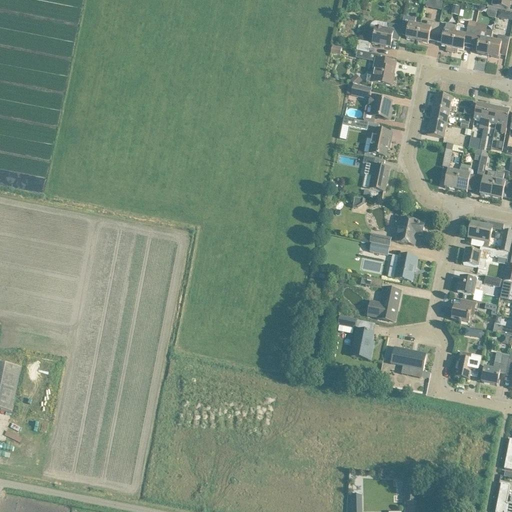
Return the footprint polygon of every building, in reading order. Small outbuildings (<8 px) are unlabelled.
[(511,0),(493,0),(492,6),(509,10),(510,3),(511,3),(511,0)] [(406,40),(417,42),(420,27),(414,26),(416,20),(404,17),(402,27),(400,36),(407,37),(406,40)] [(399,42),(400,36),(402,27),(389,25),(376,22),(374,23),(373,23),(371,25),(370,26),(370,28),(376,29),(373,45),(390,49),(392,41),(399,42)] [(426,28),(420,27),(417,42),(428,45),(429,41),(436,43),(439,24),(427,22),(426,28)] [(457,28),(439,24),(436,43),(442,44),(442,47),(447,49),(446,52),(452,53),(457,28)] [(457,26),(457,28),(452,53),(457,54),(458,51),(464,52),(464,48),(471,49),(475,32),(475,28),(475,27),(468,26),(467,30),(463,29),(464,27),(457,26)] [(475,28),(475,32),(471,49),(478,51),(477,55),(488,57),(491,42),(493,32),(475,28)] [(498,37),(497,43),(491,42),(488,57),(499,59),(500,55),(506,57),(510,39),(498,37)] [(357,52),(359,52),(368,54),(370,44),(359,42),(357,52)] [(333,47),(331,54),(340,56),(342,48),(333,47)] [(376,60),(374,70),(373,76),(368,75),(367,82),(392,88),(394,77),(391,76),(392,71),(394,71),(396,64),(376,60)] [(347,94),(349,95),(352,95),(352,96),(369,99),(371,91),(349,86),(347,94)] [(452,98),(436,95),(433,109),(450,112),(452,98)] [(372,117),(380,119),(389,121),(391,111),(390,110),(391,103),(375,100),(371,99),(369,107),(374,108),(372,117)] [(488,108),(477,106),(474,122),(480,123),(479,129),(484,130),(488,108)] [(499,110),(488,108),(484,130),(488,131),(489,125),(496,126),(499,110)] [(433,109),(430,122),(447,126),(450,112),(433,109)] [(499,110),(496,126),(502,127),(501,134),(506,135),(510,113),(499,110)] [(369,123),(344,118),(342,126),(367,131),(369,123)] [(427,136),(444,140),(447,126),(430,122),(427,136)] [(365,154),(364,158),(381,161),(382,157),(386,158),(390,142),(391,142),(393,135),(383,133),(372,130),(370,138),(372,139),(369,155),(365,154)] [(447,145),(442,168),(449,170),(453,152),(463,154),(464,148),(447,145)] [(488,153),(484,152),(482,152),(480,162),(477,175),(484,176),(487,159),(488,153)] [(364,158),(363,165),(367,166),(365,175),(366,175),(372,177),(370,190),(375,191),(385,193),(386,185),(387,185),(388,180),(388,179),(390,169),(384,168),(385,162),(381,161),(364,158)] [(470,176),(468,176),(469,170),(460,169),(459,174),(460,174),(456,191),(467,193),(470,176)] [(445,189),(456,191),(460,174),(459,174),(449,172),(445,189)] [(482,186),(480,196),(491,199),(495,181),(496,175),(489,173),(487,180),(484,179),(482,186)] [(495,181),(491,199),(502,201),(504,191),(506,184),(503,183),(504,175),(496,174),(496,175),(495,181)] [(365,201),(355,199),(353,209),(358,210),(364,206),(365,201)] [(419,223),(403,220),(399,219),(397,227),(400,228),(396,243),(414,247),(417,235),(422,236),(425,226),(419,225),(419,223)] [(469,239),(469,240),(484,243),(489,244),(490,239),(492,229),(503,232),(505,226),(504,225),(487,222),(486,228),(472,225),(472,226),(473,226),(470,239),(469,239)] [(503,240),(501,252),(509,254),(511,245),(511,238),(511,233),(505,232),(503,240)] [(371,235),(371,238),(370,244),(372,245),(390,248),(391,239),(371,235)] [(388,257),(390,248),(372,245),(370,254),(388,257)] [(466,252),(463,266),(473,268),(479,269),(485,270),(486,262),(487,257),(492,258),(499,259),(498,264),(506,266),(506,265),(507,264),(507,261),(509,254),(501,252),(488,250),(483,249),(481,248),(479,254),(466,252)] [(395,280),(402,281),(412,283),(415,268),(416,269),(418,260),(400,256),(395,280)] [(511,266),(506,265),(503,282),(511,284),(511,283),(511,266)] [(366,286),(382,289),(383,282),(367,278),(366,286)] [(485,285),(499,288),(501,282),(486,278),(485,285)] [(474,297),(475,291),(480,293),(482,283),(461,279),(459,285),(456,285),(455,292),(458,293),(458,294),(474,297)] [(509,301),(511,291),(502,289),(500,299),(509,301)] [(395,323),(401,293),(385,290),(381,307),(371,305),(369,317),(378,319),(378,320),(395,323)] [(455,306),(452,321),(459,322),(459,323),(469,325),(471,317),(474,317),(476,305),(462,302),(460,308),(455,306)] [(339,326),(355,329),(357,321),(341,318),(339,326)] [(501,335),(511,337),(511,329),(503,327),(501,335)] [(374,334),(357,331),(352,357),(361,359),(370,361),(373,350),(371,349),(374,334)] [(394,349),(391,365),(415,370),(413,377),(422,379),(427,356),(394,349)] [(459,359),(455,378),(470,381),(470,377),(472,369),(479,370),(480,364),(481,358),(483,352),(482,352),(478,351),(473,350),(472,356),(460,353),(459,359)] [(485,369),(482,383),(497,387),(500,374),(506,375),(510,357),(496,354),(493,370),(485,369)] [(0,411),(11,414),(13,404),(20,369),(0,365),(0,411)] [(324,408),(301,403),(299,413),(301,414),(300,417),(322,422),(324,408)] [(354,451),(358,428),(350,426),(352,418),(341,416),(337,436),(347,438),(345,450),(354,451)] [(319,435),(322,422),(300,417),(300,421),(298,421),(296,430),(319,435)] [(367,429),(358,428),(354,451),(362,453),(365,441),(375,443),(379,424),(369,422),(367,429)] [(391,459),(396,435),(388,433),(389,426),(379,424),(375,443),(385,445),(383,457),(391,459)] [(405,437),(396,435),(391,459),(400,461),(403,449),(413,451),(417,431),(407,429),(405,437)] [(316,449),(319,435),(296,430),(294,440),(296,441),(295,444),(316,449)] [(431,466),(436,443),(429,441),(430,433),(420,431),(416,451),(426,453),(423,465),(431,466)] [(446,445),(436,443),(431,466),(441,468),(443,457),(454,459),(458,439),(447,437),(446,445)] [(470,474),(475,450),(466,449),(468,441),(458,439),(454,459),(464,461),(461,472),(470,474)] [(314,462),(316,449),(295,444),(295,448),(292,448),(290,457),(314,462)] [(484,452),(475,450),(470,474),(479,476),(481,464),(491,466),(495,447),(485,444),(484,452)] [(311,475),(314,462),(290,457),(288,467),(290,467),(289,471),(297,473),(296,477),(304,479),(305,474),(311,475)] [(344,511),(346,483),(337,483),(336,492),(328,491),(327,498),(322,498),(322,508),(327,508),(326,511),(335,511),(336,511),(344,511)] [(417,483),(404,483),(404,503),(417,503),(417,483)] [(501,485),(496,511),(511,511),(511,505),(507,505),(510,487),(501,485)] [(361,496),(350,497),(350,511),(359,511),(360,507),(361,507),(361,496)] [(442,511),(442,497),(433,497),(433,506),(424,506),(424,511),(442,511)] [(457,497),(448,497),(448,511),(466,511),(466,506),(457,506),(457,497)]
